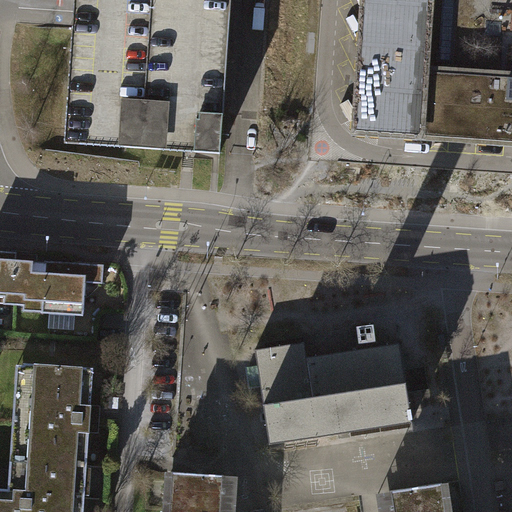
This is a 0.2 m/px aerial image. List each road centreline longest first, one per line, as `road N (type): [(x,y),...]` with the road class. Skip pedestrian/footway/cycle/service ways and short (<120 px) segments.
road 1 (tertiary): [(459,242),(140,220)]
road 2 (residential): [(120,511),(140,220)]
road 3 (residential): [(459,242),(452,296),(484,511)]
road 4 (tertiary): [(140,220),(0,204)]
